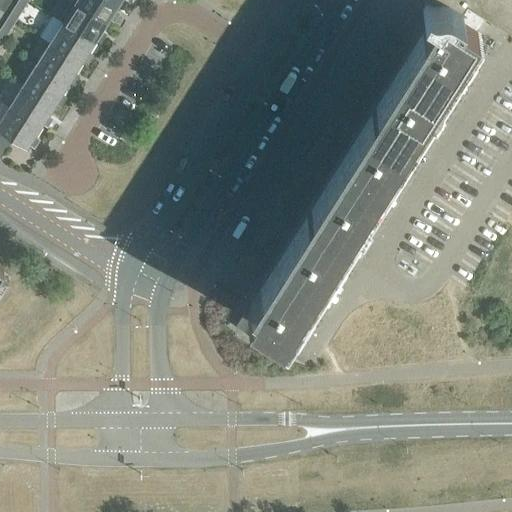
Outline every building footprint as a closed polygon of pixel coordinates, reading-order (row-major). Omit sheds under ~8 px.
[(0,0),(0,10),(3,13),(10,0),(0,0)] [(20,0),(17,0),(8,16),(15,20),(26,3),(20,0)] [(76,0),(63,21),(95,41),(96,40),(101,43),(105,37),(100,33),(108,20),(76,0)] [(120,0),(75,0),(76,0),(108,20),(109,18),(115,22),(119,16),(113,12),(120,0)] [(260,286),(236,325),(255,338),(274,350),(282,337),(285,339),(288,335),(481,32),(477,30),(479,28),(478,27),(458,15),(466,3),(467,0),(427,0),(423,7),(424,8),(414,24),(423,30),(423,31),(418,39),(376,105),(373,110),(311,207),(308,212),(260,286)] [(511,0),(467,0),(466,3),(485,15),(511,31),(511,0)] [(466,3),(458,15),(478,27),(485,15),(466,3)] [(5,20),(0,28),(0,40),(2,42),(12,24),(5,20)] [(63,21),(49,42),(81,63),(82,61),(88,64),(92,58),(86,55),(95,41),(63,21)] [(73,75),(81,63),(49,42),(36,64),(67,84),(69,81),(75,85),(79,79),(73,75)] [(36,64),(23,85),(31,90),(54,105),(56,103),(61,106),(65,100),(59,96),(67,84),(36,64)] [(54,105),(31,90),(23,85),(9,105),(31,120),(41,125),(42,124),(48,127),(52,121),(46,117),(54,105)] [(0,119),(0,129),(2,131),(13,138),(28,147),(28,146),(29,144),(35,148),(38,142),(33,138),(41,125),(31,120),(9,105),(0,119)] [(0,157),(0,158),(13,138),(2,131),(0,134),(0,157)]
